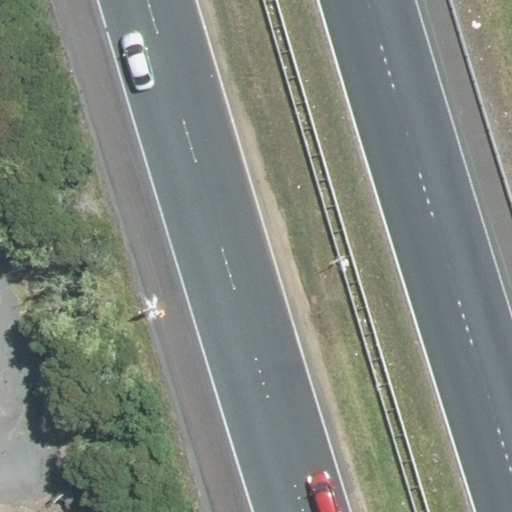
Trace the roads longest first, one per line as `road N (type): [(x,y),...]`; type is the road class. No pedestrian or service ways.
road 1 (motorway): [(309,511),(151,0)]
road 2 (motorway): [(299,0),(415,511)]
road 3 (motorway): [(389,63),(511,469)]
road 4 (motorway): [(164,511),(81,176)]
road 5 (motorway): [(81,176),(25,0)]
road 6 (motorway): [(81,176),(46,0)]
